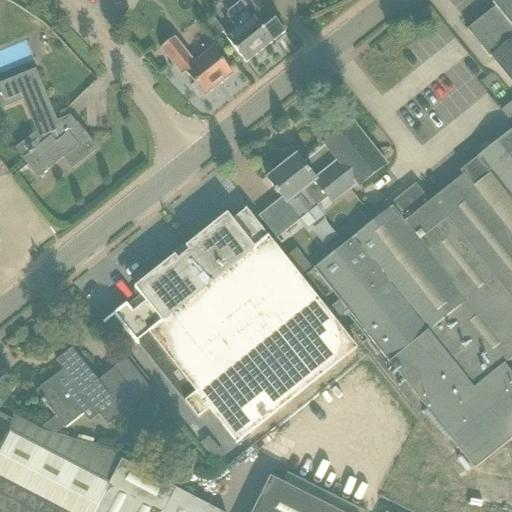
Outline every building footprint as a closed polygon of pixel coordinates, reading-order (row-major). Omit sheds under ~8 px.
[(225,38),(233,48),(245,64),(284,33),(257,0),(239,0),(237,2),(238,4),(228,11),(226,18),(235,30),(225,38)] [(313,270),(305,276),(324,299),(332,293),(339,302),(329,309),(339,321),(346,316),(352,323),(348,327),(421,419),(428,414),(474,470),(511,439),(511,0),(497,0),(492,4),(494,8),(466,30),(489,58),(490,58),(511,85),(511,102),(501,112),(511,125),(511,129),(459,172),(462,176),(427,204),(414,189),(396,203),(404,213),(399,217),(391,207),(313,270)] [(224,32),(213,19),(203,26),(214,40),(224,32)] [(191,87),(199,98),(202,95),(204,97),(232,75),(212,49),(196,61),(176,36),(160,49),(181,76),(185,73),(194,85),(191,87)] [(23,160),(37,177),(63,157),(72,168),(96,149),(76,125),(59,132),(35,71),(0,85),(0,108),(23,99),(36,130),(39,129),(44,143),(23,160)] [(338,162),(314,180),(296,157),(266,180),(275,191),(274,191),(276,195),(277,194),(281,199),(258,217),(276,239),(327,198),(332,204),(356,185),(358,187),(385,166),(351,123),(324,145),(338,162)] [(126,305),(113,315),(137,345),(138,345),(197,419),(208,410),(236,445),(251,432),(356,349),(335,324),(339,321),(329,309),(326,311),(254,221),(245,210),(244,211),(231,222),(226,215),(185,248),(188,252),(177,261),(174,257),(134,289),(144,302),(131,312),(126,305)] [(297,249),(287,257),(301,276),(312,268),(297,249)] [(56,361),(63,370),(35,392),(42,400),(40,401),(43,405),(44,404),(64,429),(91,408),(94,411),(109,400),(119,413),(137,399),(113,369),(112,370),(115,372),(100,385),(71,349),(56,361)] [(0,511),(94,511),(121,461),(61,435),(50,434),(46,440),(0,415),(0,511)] [(200,444),(215,463),(223,457),(208,438),(200,444)] [(121,461),(94,511),(217,511),(122,461),(121,461)] [(363,511),(287,473),(282,484),(268,477),(250,511),(363,511)]
